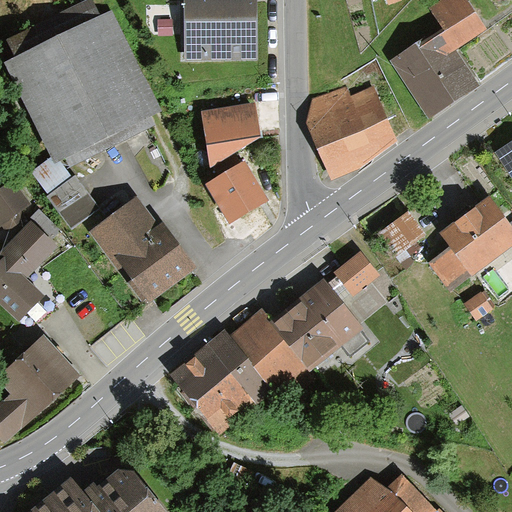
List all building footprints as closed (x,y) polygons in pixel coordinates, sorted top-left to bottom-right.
[(257,0),(184,0),(185,64),(259,63),(257,0)] [(392,59),(426,115),(467,91),(443,50),(473,32),(453,0),(445,0),(427,11),(438,31),(392,59)] [(111,11),(5,63),(55,163),(161,111),(111,11)] [(328,172),(393,147),(372,91),(307,116),(328,172)] [(245,109),(196,115),(204,172),(249,142),(245,109)] [(511,143),(495,155),(511,178),(511,143)] [(246,168),(206,192),(230,231),(270,207),(246,168)] [(0,197),(0,202),(23,215),(33,198),(8,184),(0,197)] [(466,274),(510,241),(480,203),(436,237),(466,274)] [(137,207),(97,237),(149,304),(190,272),(162,236),(161,238),(137,207)] [(392,255),(418,237),(403,218),(378,236),(392,255)] [(10,264),(0,272),(0,304),(19,324),(42,301),(22,282),(55,250),(33,228),(3,257),(10,264)] [(351,260),(317,287),(353,332),(387,305),(351,260)] [(317,287),(263,329),(298,373),(304,380),(358,338),(353,332),(317,287)] [(476,319),(490,310),(482,297),(467,307),(476,319)] [(259,323),(226,348),(261,393),(266,398),(298,373),(263,329),(259,323)] [(222,343),(171,382),(211,432),(261,393),(226,348),(222,343)] [(2,383),(15,399),(0,411),(0,435),(4,441),(75,381),(45,346),(2,383)] [(73,492),(47,511),(157,511),(128,475),(86,509),(73,492)] [(371,475),(335,511),(440,511),(402,475),(387,490),(371,475)]
